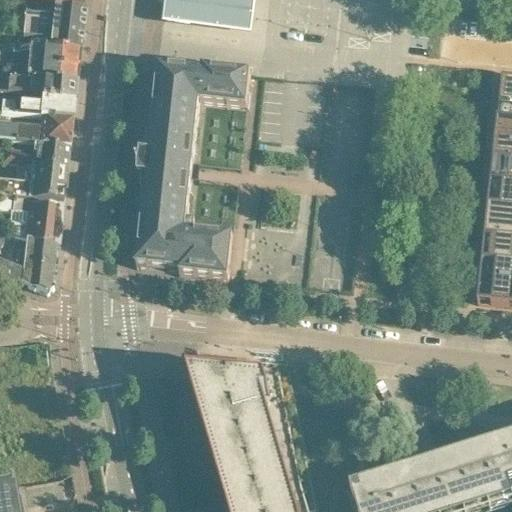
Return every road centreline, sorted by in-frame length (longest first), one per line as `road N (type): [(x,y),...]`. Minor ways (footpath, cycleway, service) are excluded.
road 1 (unclassified): [(511,367),(96,323)]
road 2 (tertiary): [(96,323),(93,228),(121,0)]
road 3 (tertiary): [(124,511),(96,323)]
